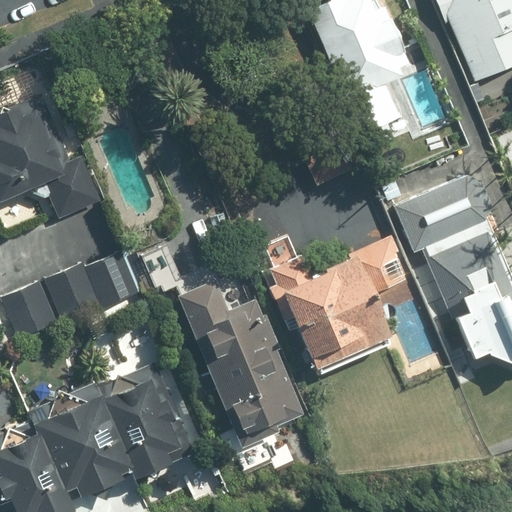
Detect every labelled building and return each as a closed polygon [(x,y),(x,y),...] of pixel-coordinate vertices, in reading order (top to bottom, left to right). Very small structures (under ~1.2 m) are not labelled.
[(313,0),(301,6),(357,130),(393,113),(378,79),(394,72),(390,62),(401,57),(376,3),(366,8),(362,0),(313,0)] [(511,0),(434,0),(468,77),(511,57),(511,26),(510,22),(511,21),(511,0)] [(92,196),(73,155),(63,160),(34,93),(0,107),(0,189),(36,175),(52,213),(92,196)] [(418,245),(468,355),(477,351),(506,362),(510,360),(511,359),(511,303),(501,300),(511,294),(479,219),(485,205),(474,180),(458,174),(392,202),(412,248),(418,245)] [(290,254),(259,267),(279,316),(299,363),(379,331),(364,292),(402,276),(384,234),(297,269),(290,254)] [(177,282),(157,244),(132,258),(152,295),(177,282)] [(85,260),(3,295),(21,337),(103,302),(105,305),(140,289),(123,250),(87,265),(85,260)] [(201,277),(164,293),(232,445),(268,428),(266,422),(292,411),(263,346),(269,344),(254,313),(250,314),(242,296),(215,308),(201,277)] [(196,450),(158,362),(101,386),(98,381),(49,402),(53,412),(0,434),(0,492),(8,511),(67,511),(81,506),(73,486),(83,482),(87,492),(129,474),(127,470),(138,465),(142,473),(196,450)]
